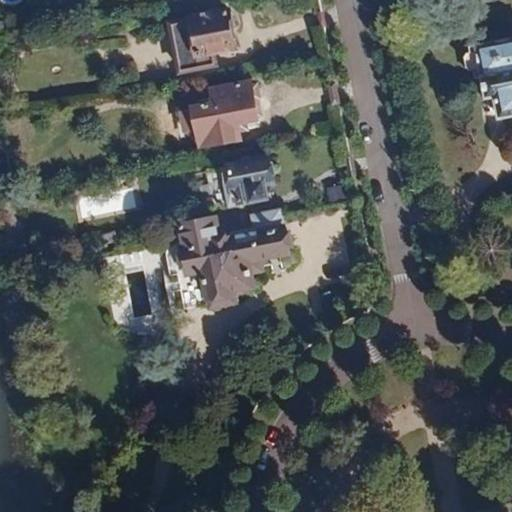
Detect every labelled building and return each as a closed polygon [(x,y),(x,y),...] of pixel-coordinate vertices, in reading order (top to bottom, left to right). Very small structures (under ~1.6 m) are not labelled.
[(222,60),(221,51),(243,47),(236,9),(188,18),(195,56),(198,56),(200,65),(222,60)] [(501,124),(511,121),(511,42),(462,52),(469,84),(476,83),(482,112),(498,108),(501,124)] [(255,82),(217,91),(220,104),(199,108),(207,145),(245,137),(242,123),(264,118),(255,82)] [(241,189),(244,203),(273,198),(270,183),(278,182),(273,158),(233,166),(238,190),(241,189)] [(254,279),(268,276),(264,263),(270,261),(293,257),(284,214),(261,219),(265,237),(228,245),(223,222),(186,229),(196,278),(209,276),(216,311),(240,307),(238,294),(257,289),(254,279)]
